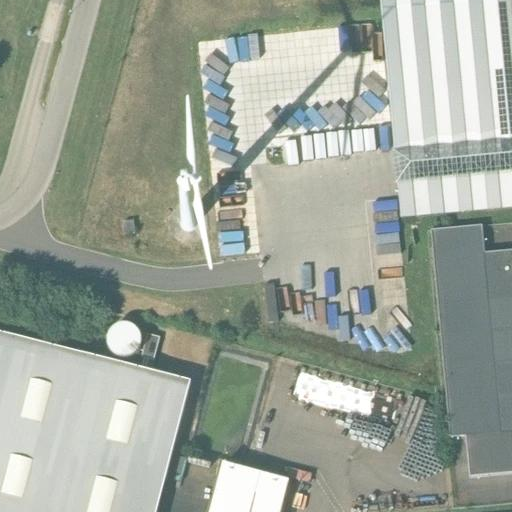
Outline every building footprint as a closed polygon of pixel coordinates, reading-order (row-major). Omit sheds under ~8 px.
[(511,145),(511,0),(468,0),(382,9),(396,155),(511,145)] [(511,252),(484,255),(482,229),(430,232),(450,439),(465,438),(469,479),(511,475),(511,252)] [(134,349),(147,327),(124,314),(111,337),(134,349)] [(160,339),(148,336),(142,359),(154,362),(160,339)] [(280,511),(288,483),(223,466),(211,511),(280,511)]
